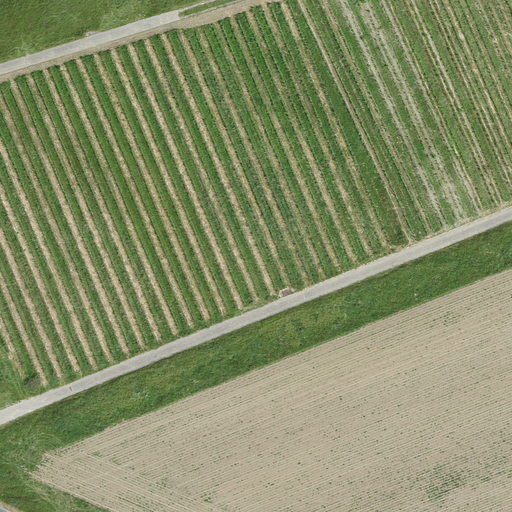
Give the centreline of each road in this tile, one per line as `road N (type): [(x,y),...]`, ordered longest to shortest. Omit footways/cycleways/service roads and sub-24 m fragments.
road 1 (track): [(511,214),(0,416)]
road 2 (track): [(0,69),(226,0)]
